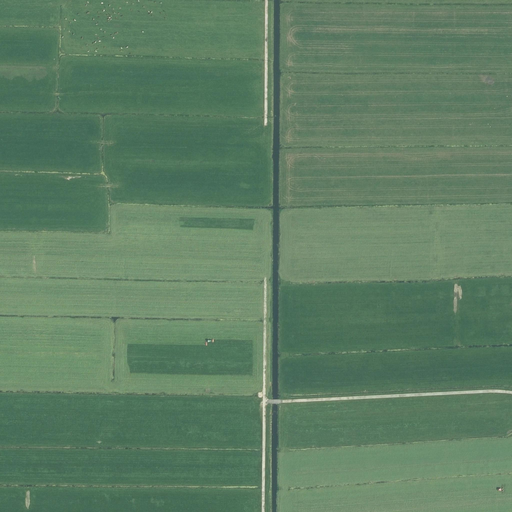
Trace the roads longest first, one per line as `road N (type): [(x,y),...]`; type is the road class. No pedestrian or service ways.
road 1 (track): [(264,401),(0,437)]
road 2 (track): [(511,392),(264,401)]
road 3 (track): [(264,401),(265,277)]
